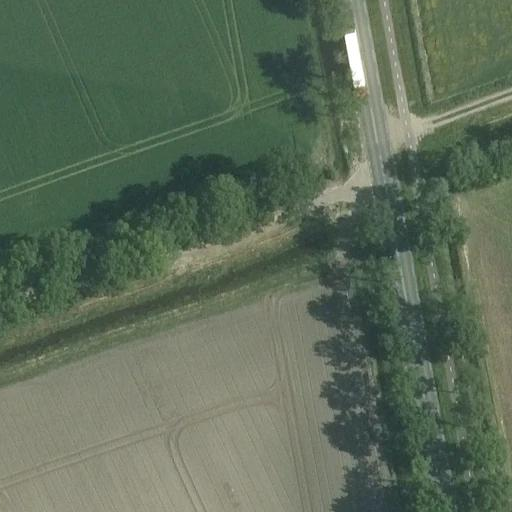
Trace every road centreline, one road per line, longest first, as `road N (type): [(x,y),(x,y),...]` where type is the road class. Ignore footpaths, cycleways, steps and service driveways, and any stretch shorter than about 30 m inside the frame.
road 1 (secondary): [(443,511),(350,0)]
road 2 (track): [(0,311),(410,165)]
